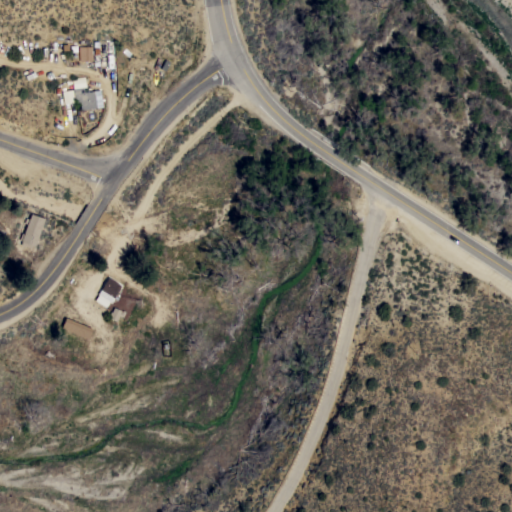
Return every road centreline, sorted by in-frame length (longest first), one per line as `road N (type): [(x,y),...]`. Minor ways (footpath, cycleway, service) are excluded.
road 1 (secondary): [(511,272),(317,146),(278,110),(237,57),(221,0)]
road 2 (residential): [(0,317),(29,307),(119,174)]
road 3 (secondary): [(119,174),(170,109),(237,57)]
road 4 (secondary): [(0,140),(119,174)]
